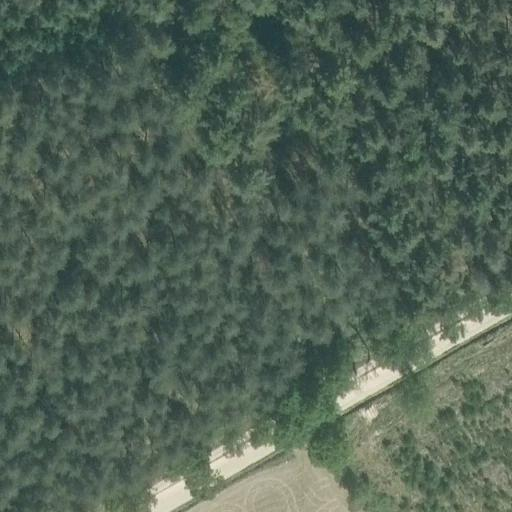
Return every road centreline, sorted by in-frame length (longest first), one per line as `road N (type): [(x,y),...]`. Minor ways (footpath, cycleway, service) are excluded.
road 1 (track): [(319,385),(129,0)]
road 2 (track): [(139,511),(511,297)]
road 3 (track): [(0,65),(117,0)]
